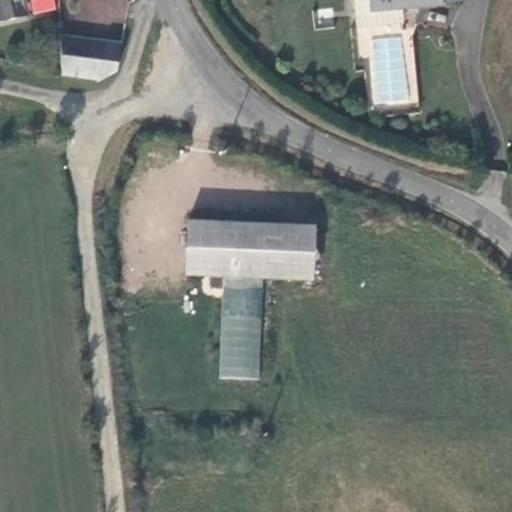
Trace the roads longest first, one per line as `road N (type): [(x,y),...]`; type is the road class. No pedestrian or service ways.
road 1 (unclassified): [(171,0),(207,63),(248,102),(337,155),(457,204),(511,241)]
road 2 (track): [(89,104),(90,230),(119,511)]
road 3 (track): [(248,102),(155,93),(89,104),(0,102)]
